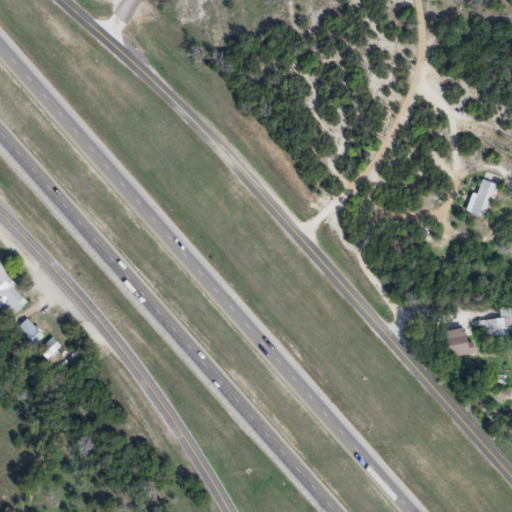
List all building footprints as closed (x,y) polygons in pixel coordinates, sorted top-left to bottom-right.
[(499,186),(479,178),(467,212),(487,219),(499,186)] [(0,307),(4,304),(14,315),(30,301),(0,268),(0,307)] [(43,338),(30,318),(19,325),(33,345),(43,338)] [(476,337),(510,337),(510,320),(476,320),(476,337)] [(476,354),(474,341),(468,343),(465,328),(446,331),(450,358),(476,354)] [(40,350),(47,358),(60,347),(52,338),(40,350)]
